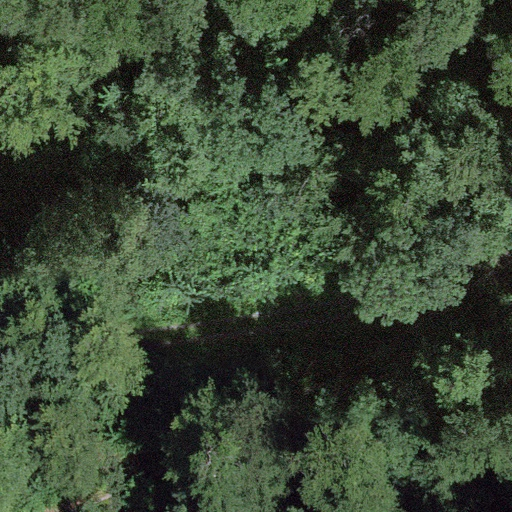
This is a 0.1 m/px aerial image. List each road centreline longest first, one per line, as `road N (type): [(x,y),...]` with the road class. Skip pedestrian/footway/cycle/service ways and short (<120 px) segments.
road 1 (track): [(422,298),(0,362)]
road 2 (track): [(72,511),(356,352),(422,298)]
